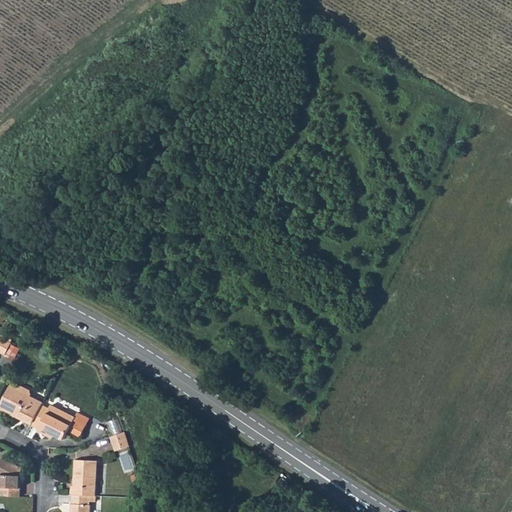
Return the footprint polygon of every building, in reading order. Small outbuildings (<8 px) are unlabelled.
[(0,337),(0,352),(4,355),(10,344),(10,343),(0,337)] [(21,349),(10,344),(4,355),(13,361),(21,349)] [(0,405),(0,409),(11,415),(12,413),(24,419),(23,422),(31,426),(31,425),(41,406),(42,404),(28,397),(29,396),(28,392),(21,388),(17,389),(10,386),(0,405)] [(41,406),(31,425),(38,429),(46,433),(47,431),(53,434),(63,439),(67,432),(74,418),(50,406),(48,410),(41,406)] [(11,415),(11,416),(23,422),(24,419),(12,413),(11,415)] [(88,419),(77,413),(74,418),(67,432),(78,437),(88,419)] [(124,431),(110,436),(114,449),(129,445),(124,431)] [(22,469),(2,458),(0,461),(0,475),(0,476),(0,479),(0,487),(2,488),(2,496),(20,497),(21,489),(19,489),(20,477),(22,477),(22,469)] [(71,486),(71,494),(73,494),(90,495),(95,495),(96,461),(74,460),(74,474),(75,474),(75,486),(71,486)] [(90,495),(73,494),(72,504),(70,504),(69,511),(89,511),(90,504),(89,504),(90,495)]
